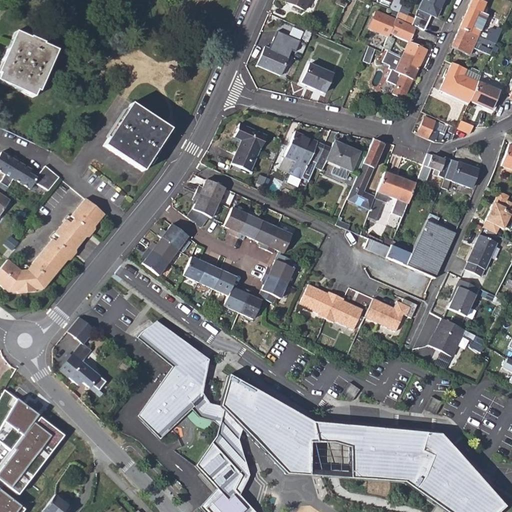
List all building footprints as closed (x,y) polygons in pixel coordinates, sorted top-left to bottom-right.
[(301,10),(305,0),(281,0),(281,1),(301,10)] [(421,0),(413,18),(425,23),(428,16),(434,19),(442,0),(421,0)] [(482,3),(476,0),(470,0),(458,29),(493,44),(495,39),(474,30),(469,27),(475,14),(476,12),(480,10),(482,3)] [(398,12),(405,15),(408,6),(402,3),(398,12)] [(367,29),(386,37),(388,33),(393,20),(373,12),(367,29)] [(404,17),(396,13),(395,14),(393,20),(401,24),(404,17)] [(469,27),(474,30),(479,17),(475,14),(469,27)] [(406,41),(412,28),(401,24),(393,20),(388,33),(406,41)] [(435,39),(437,38),(416,29),(414,34),(423,38),(424,36),(432,40),(433,39),(435,39)] [(493,44),(458,29),(452,42),(454,42),(451,48),(467,56),(470,48),(487,56),(493,44)] [(296,41),(303,44),(307,33),(300,31),(296,41)] [(0,83),(31,97),(34,91),(37,92),(55,51),(14,32),(0,62),(0,83)] [(406,43),(399,58),(417,66),(424,51),(406,43)] [(262,48),(254,66),(277,75),(287,50),(277,45),(273,53),(262,48)] [(417,66),(399,58),(392,71),(389,70),(383,81),(393,86),(389,95),(399,100),(417,66)] [(463,63),(460,69),(478,77),(480,72),(477,70),(477,69),(463,63)] [(438,90),(466,103),(467,101),(475,82),(478,77),(460,69),(450,64),(438,90)] [(306,65),(299,84),(322,92),(329,74),(306,65)] [(495,91),(475,82),(467,101),(487,110),(495,91)] [(141,172),(159,144),(152,140),(162,125),(129,104),(102,146),(141,172)] [(422,118),(414,135),(430,143),(440,144),(441,142),(438,140),(439,137),(434,134),(434,133),(428,130),(431,122),(422,118)] [(455,129),(466,135),(467,135),(469,129),(457,123),(455,129)] [(152,140),(159,144),(169,130),(162,125),(152,140)] [(237,142),(228,166),(245,174),(261,138),(234,126),(229,138),(237,142)] [(313,160),(321,144),(315,141),(316,140),(293,130),(281,154),(282,155),(276,167),(305,180),(313,160)] [(382,142),(371,136),(343,200),(366,210),(368,206),(370,199),(371,197),(359,192),(366,174),(368,175),(382,142)] [(326,147),(321,144),(313,160),(319,163),(321,159),(344,170),(354,150),(339,144),(339,145),(329,141),(326,147)] [(511,147),(507,146),(499,165),(511,170),(511,147)] [(14,160),(1,152),(0,153),(0,171),(4,174),(0,181),(0,189),(5,192),(12,179),(30,189),(34,182),(47,190),(58,177),(44,166),(37,174),(22,165),(24,162),(16,157),(14,160)] [(434,176),(441,179),(448,161),(441,158),(440,161),(424,155),(418,169),(415,175),(420,177),(423,175),(426,168),(436,172),(434,176)] [(474,170),(448,161),(441,179),(438,188),(441,189),(442,187),(444,187),(447,181),(468,188),(474,170)] [(392,201),(387,214),(398,219),(403,205),(402,205),(410,186),(381,173),(371,197),(370,199),(379,203),(381,204),(384,197),(392,201)] [(252,185),(258,188),(261,180),(256,177),(252,185)] [(213,207),(220,191),(202,183),(198,193),(193,191),(190,197),(213,207)] [(0,195),(0,213),(8,201),(0,195)] [(213,207),(190,197),(187,204),(191,206),(188,215),(183,222),(187,226),(193,216),(205,221),(206,222),(213,207)] [(0,286),(10,295),(41,292),(66,261),(65,257),(70,250),(74,250),(85,237),(84,233),(89,226),(93,227),(103,214),(83,198),(69,216),(73,219),(76,221),(72,225),(69,223),(65,219),(53,232),(58,237),(61,239),(58,243),(55,240),(52,237),(26,269),(19,270),(6,260),(0,266),(0,286)] [(368,206),(376,210),(379,203),(370,199),(368,206)] [(486,209),(480,221),(482,222),(483,223),(480,229),(492,235),(493,235),(497,228),(500,222),(503,223),(506,218),(507,215),(511,217),(511,204),(504,201),(502,200),(498,207),(492,204),(489,210),(486,209)] [(365,212),(374,216),(376,210),(368,206),(366,210),(365,211),(365,212)] [(233,240),(243,217),(228,211),(220,229),(226,232),(229,233),(228,236),(233,240)] [(371,222),(374,216),(365,212),(363,218),(371,222)] [(187,226),(197,233),(205,221),(193,216),(187,226)] [(242,239),(250,242),(258,223),(243,217),(233,240),(240,243),(242,239)] [(345,226),(334,221),(331,226),(343,231),(345,226)] [(401,268),(432,281),(452,234),(422,221),(406,254),(407,255),(401,268)] [(263,252),(272,230),(258,223),(250,242),(258,246),(256,249),(263,252)] [(84,233),(85,237),(88,236),(93,229),(93,227),(89,226),(84,233)] [(153,239),(155,241),(172,253),(181,240),(165,227),(160,235),(157,233),(153,239)] [(272,251),(276,253),(280,255),(288,236),(272,230),(263,252),(270,255),(272,251)] [(467,265),(464,273),(477,278),(480,271),(482,271),(493,244),(476,237),(465,265),(467,265)] [(362,250),(401,268),(407,255),(406,254),(387,246),(386,249),(366,240),(362,250)] [(172,253),(155,241),(151,248),(148,246),(143,253),(162,266),(172,253)] [(65,257),(66,261),(69,260),(75,253),(74,250),(70,250),(65,257)] [(140,264),(137,268),(154,279),(162,266),(143,253),(139,258),(142,261),(140,264)] [(289,262),(279,258),(275,256),(269,270),(264,268),(262,275),(284,284),(290,270),(287,269),(289,262)] [(194,285),(204,263),(198,261),(195,264),(187,261),(179,279),(194,285)] [(209,292),(216,274),(210,270),(211,267),(204,263),(194,285),(209,292)] [(218,270),(216,274),(209,292),(224,298),(228,289),(231,281),(224,277),(225,273),(218,270)] [(284,284),(262,275),(258,281),(262,284),(256,297),(260,299),(270,304),(274,298),(277,300),(284,284)] [(455,282),(448,297),(450,299),(448,303),(445,312),(463,320),(475,291),(455,282)] [(305,286),(296,306),(315,315),(314,316),(322,320),(333,297),(325,293),(324,294),(305,286)] [(235,314),(245,291),(237,288),(236,291),(228,289),(224,298),(220,307),(235,314)] [(250,320),(259,302),(255,300),(251,298),(252,294),(245,291),(235,314),(250,320)] [(333,297),(322,320),(330,323),(331,322),(350,331),(359,311),(340,302),(341,300),(333,297)] [(370,300),(362,320),(392,334),(400,316),(409,320),(415,306),(401,300),(399,305),(394,303),(391,310),(370,300)] [(69,326),(63,332),(79,346),(91,331),(75,318),(69,326)] [(456,336),(459,330),(437,320),(429,335),(431,336),(429,338),(427,338),(423,346),(447,358),(458,337),(456,336)] [(198,353),(155,321),(134,337),(170,367),(136,417),(159,440),(169,429),(166,427),(188,407),(189,406),(181,398),(185,394),(194,401),(202,394),(206,369),(197,361),(198,353)] [(207,360),(198,353),(197,361),(206,369),(207,360)] [(69,355),(57,370),(76,385),(78,381),(87,388),(90,385),(96,390),(97,389),(103,382),(69,355)] [(511,385),(511,363),(511,362),(504,359),(499,368),(510,374),(506,382),(511,385)] [(228,376),(218,406),(223,411),(241,429),(254,443),(285,474),(306,476),(307,443),(316,443),(312,423),(228,376)] [(359,390),(349,383),(341,394),(351,401),(359,390)] [(0,406),(0,410),(18,425),(35,405),(21,393),(11,404),(6,400),(0,406)] [(185,394),(181,398),(189,406),(188,407),(190,409),(198,418),(212,422),(218,426),(223,411),(218,406),(209,404),(202,394),(194,401),(185,394)] [(441,403),(430,397),(424,409),(435,415),(441,403)] [(241,429),(223,411),(218,426),(215,437),(211,443),(241,476),(234,490),(238,496),(246,481),(248,475),(237,440),(241,429)] [(40,415),(16,447),(26,456),(33,448),(42,456),(61,433),(40,415)] [(348,426),(312,423),(316,443),(331,443),(349,448),(348,426)] [(439,435),(348,426),(349,448),(349,473),(349,479),(402,483),(443,511),(497,511),(503,507),(439,435)] [(88,448),(74,437),(39,480),(46,485),(58,469),(60,469),(73,453),(80,459),(88,448)] [(253,511),(238,496),(234,490),(241,476),(211,443),(194,466),(217,491),(220,494),(204,508),(206,511),(253,511)] [(13,495),(22,502),(39,481),(30,474),(13,495)] [(220,494),(217,491),(198,508),(202,511),(206,511),(204,508),(220,494)] [(41,511),(66,511),(70,507),(54,494),(41,511)]
